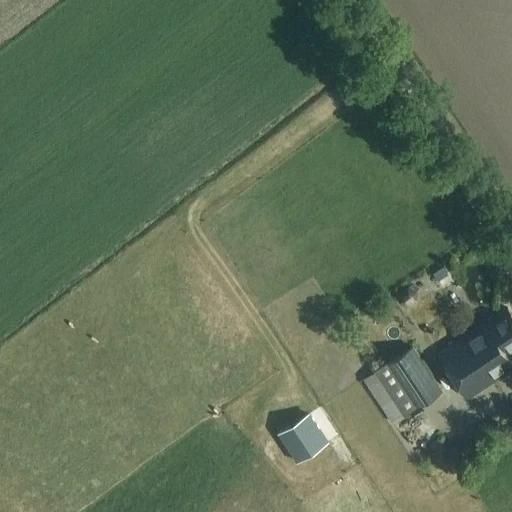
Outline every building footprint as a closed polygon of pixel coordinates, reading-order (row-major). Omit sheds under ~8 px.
[(443,266),(432,273),(441,286),(452,279),(443,266)] [(408,288),(401,292),(401,301),(409,305),(416,300),(416,292),(408,288)] [(466,398),(511,367),(511,360),(506,352),(511,348),(511,318),(506,309),(438,354),(466,398)] [(394,423),(443,391),(413,346),(364,379),(394,423)] [(310,416),(291,429),(309,455),(328,442),(327,441),(310,416)]
